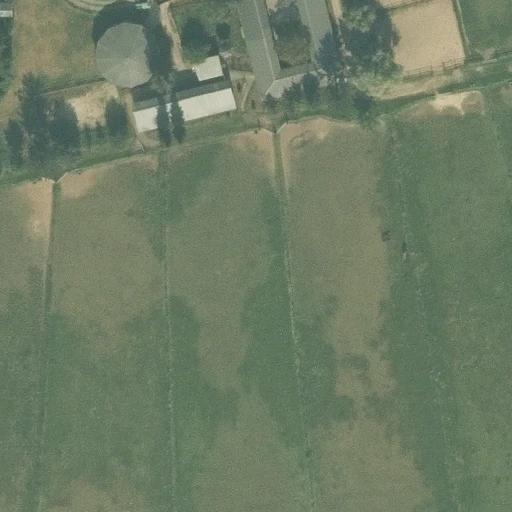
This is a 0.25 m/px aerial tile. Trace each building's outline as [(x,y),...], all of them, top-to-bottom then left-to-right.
[(237,0),(262,97),(343,77),(323,0),(305,0),(322,64),(274,76),(255,0),(237,0)] [(264,0),(255,0),(274,76),(322,64),(305,0),(297,0),(312,58),(281,65),(264,0)] [(115,78),(131,80),(145,75),(155,62),(158,47),(152,32),(140,22),(124,19),(109,25),(99,38),(97,53),(103,68),(115,78)] [(197,58),(201,72),(220,67),(216,53),(197,58)] [(131,100),(136,121),(228,100),(223,78),(131,100)]
